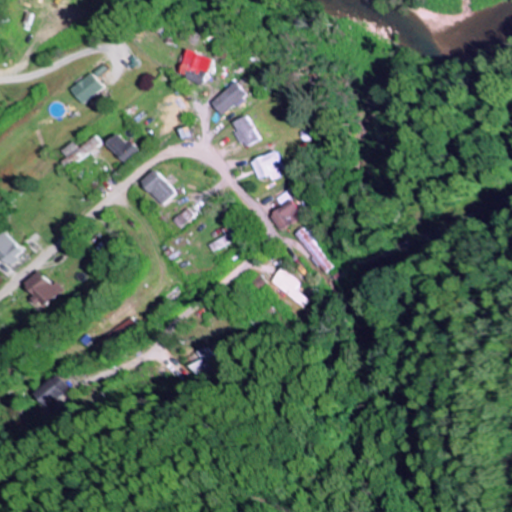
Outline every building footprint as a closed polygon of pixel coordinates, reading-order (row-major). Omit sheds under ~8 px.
[(209,59),(184,51),(176,76),(201,84),(209,59)] [(63,90),(74,105),(96,88),(85,74),(63,90)] [(245,98),(236,83),(208,101),(217,115),(245,98)] [(256,142),(247,116),(231,122),(239,148),(256,142)] [(115,131),(102,143),(120,163),(133,151),(115,131)] [(75,148),(71,142),(55,153),(66,168),(100,143),(94,135),(75,148)] [(255,180),(268,176),(270,181),(283,177),(275,151),(248,160),(255,180)] [(172,193),(150,169),(136,182),(158,206),(172,193)] [(283,232),(303,213),(290,199),(270,217),(283,232)] [(191,216),(184,208),(170,221),(177,229),(191,216)] [(336,266),(316,241),(323,235),(313,224),(296,237),(327,274),(336,266)] [(207,244),(210,251),(235,241),(229,227),(221,230),(224,237),(207,244)] [(20,252),(0,232),(0,262),(4,267),(20,252)] [(297,291),(302,284),(281,268),(269,283),(304,308),(310,300),(297,291)] [(16,285),(35,308),(58,290),(50,281),(44,285),(33,271),(16,285)] [(135,328),(127,318),(108,332),(115,342),(135,328)] [(190,372),(222,363),(219,353),(211,355),(208,348),(195,352),(199,363),(188,367),(190,372)] [(43,407),(67,389),(56,375),(32,393),(43,407)]
